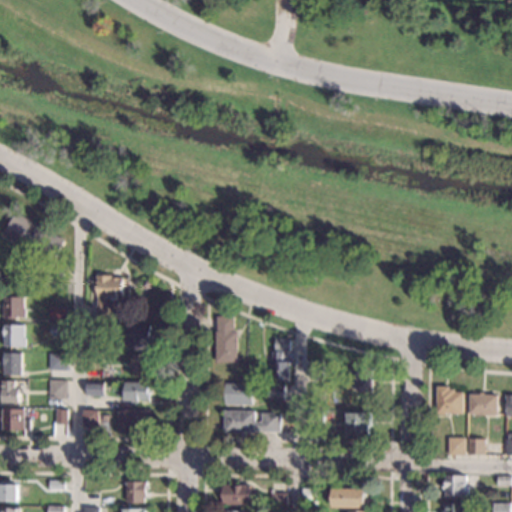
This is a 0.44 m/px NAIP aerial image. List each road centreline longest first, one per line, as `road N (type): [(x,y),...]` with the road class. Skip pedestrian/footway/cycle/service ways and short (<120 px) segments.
road 1 (residential): [(511,350),(413,340),(254,295),(0,155)]
road 2 (residential): [(410,463),(0,456)]
road 3 (residential): [(511,104),(280,63),(134,0)]
road 4 (residential): [(186,511),(193,267)]
road 5 (residential): [(409,511),(413,340)]
